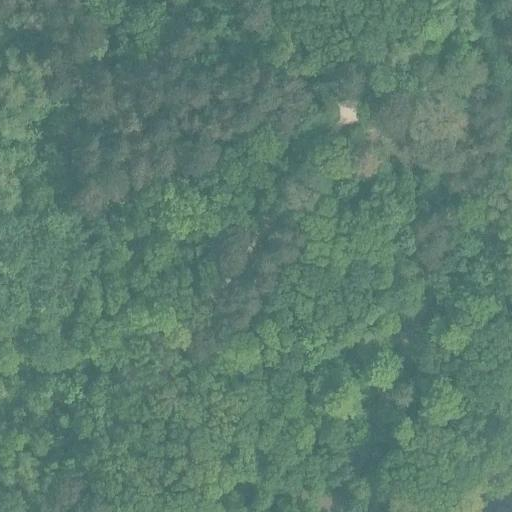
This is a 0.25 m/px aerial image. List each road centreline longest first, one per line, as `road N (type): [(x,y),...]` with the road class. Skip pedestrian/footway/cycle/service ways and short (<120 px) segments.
road 1 (primary): [(442,0),(315,276),(244,511)]
road 2 (primary): [(312,511),(379,297),(511,9)]
road 3 (unknown): [(370,511),(429,343),(511,191)]
